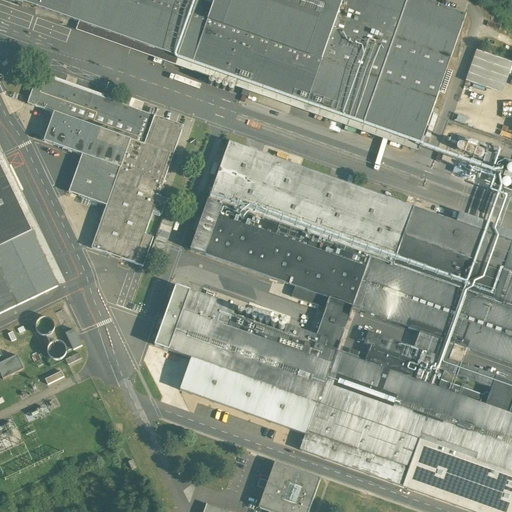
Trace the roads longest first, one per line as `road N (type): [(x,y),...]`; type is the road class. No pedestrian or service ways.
road 1 (unknown): [(169,259),(215,106)]
road 2 (unknown): [(169,259),(314,315)]
road 3 (unknown): [(126,384),(169,259)]
